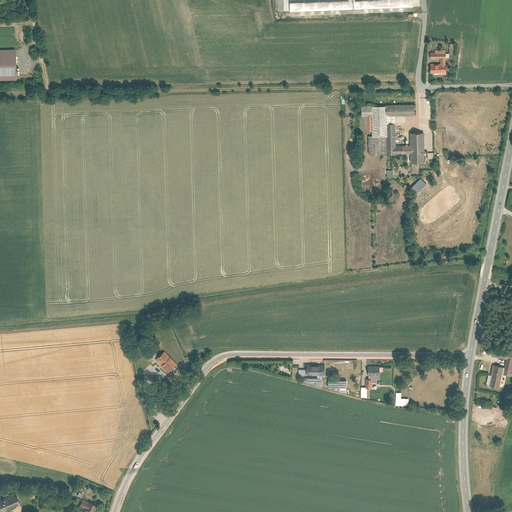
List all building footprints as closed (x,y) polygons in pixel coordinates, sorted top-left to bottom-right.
[(409,0),(285,0),(286,11),(410,6),(409,0)] [(14,48),(0,48),(0,79),(15,79),(14,48)] [(443,49),(427,49),(427,73),(443,73),(443,49)] [(397,115),(416,115),(416,104),(363,105),(363,115),(361,115),(361,131),(374,131),(374,135),(370,136),(370,153),(411,153),(412,162),(426,162),(426,132),(411,132),(412,145),(397,145),(397,115)] [(428,183),(422,177),(411,188),(417,194),(428,183)] [(165,351),(156,360),(166,371),(176,363),(165,351)] [(500,365),(488,363),(484,385),(496,387),(500,365)] [(325,366),(307,366),(307,374),(317,374),(317,378),(322,378),(322,374),(325,374),(325,366)] [(380,366),(367,366),(367,383),(380,383),(380,366)] [(339,393),(346,393),(346,380),(327,380),(327,388),(339,388),(339,393)] [(396,392),(395,406),(408,406),(409,399),(401,398),(401,393),(396,392)] [(0,497),(0,510),(15,503),(10,492),(0,497)] [(95,505),(84,499),(77,511),(96,511),(97,511),(93,509),(95,505)]
